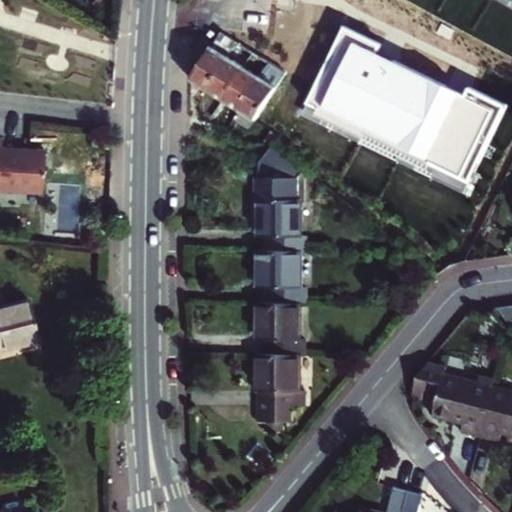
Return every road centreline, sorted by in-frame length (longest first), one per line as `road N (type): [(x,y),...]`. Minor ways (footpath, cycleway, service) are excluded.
road 1 (tertiary): [(144,346),(153,0)]
road 2 (residential): [(376,384),(458,289),(511,278)]
road 3 (tertiary): [(181,511),(160,453),(144,346)]
road 4 (residential): [(268,511),(376,384)]
road 5 (tertiary): [(144,346),(144,511)]
road 6 (residential): [(376,384),(472,511)]
